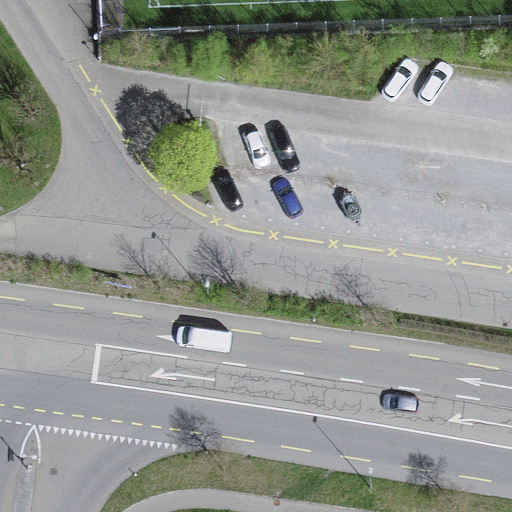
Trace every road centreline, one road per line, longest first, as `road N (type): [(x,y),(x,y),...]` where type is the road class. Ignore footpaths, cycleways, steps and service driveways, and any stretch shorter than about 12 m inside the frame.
road 1 (unclassified): [(511,301),(122,248),(89,90),(17,0)]
road 2 (primary): [(44,357),(511,428)]
road 3 (tertiary): [(20,511),(44,357)]
